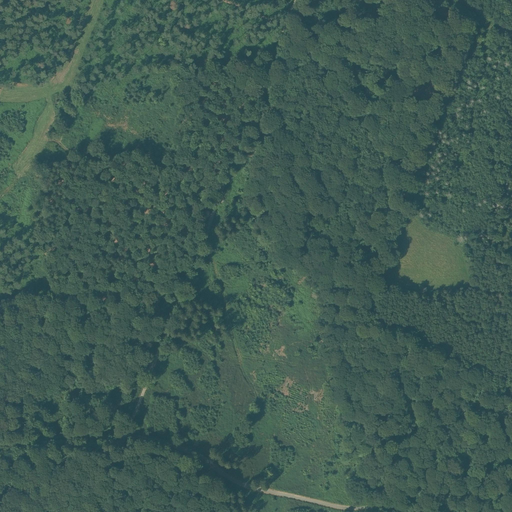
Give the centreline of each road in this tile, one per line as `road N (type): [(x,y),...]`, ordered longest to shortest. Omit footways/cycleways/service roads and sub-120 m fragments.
road 1 (track): [(129,435),(298,0)]
road 2 (track): [(406,511),(324,506),(249,488),(180,447),(129,435)]
road 3 (track): [(129,435),(50,434),(0,445)]
